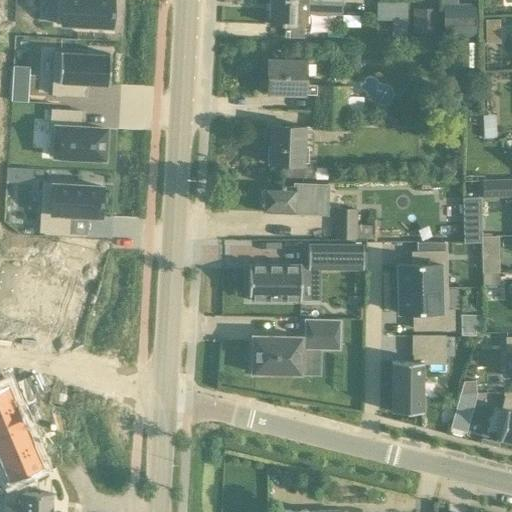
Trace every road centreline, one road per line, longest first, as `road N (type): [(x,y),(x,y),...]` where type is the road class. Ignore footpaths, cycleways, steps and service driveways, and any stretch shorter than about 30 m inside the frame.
road 1 (tertiary): [(161,398),(185,0)]
road 2 (residential): [(161,398),(365,449)]
road 3 (residential): [(372,245),(365,449)]
road 4 (residential): [(161,398),(0,357)]
road 5 (residential): [(365,449),(511,488)]
